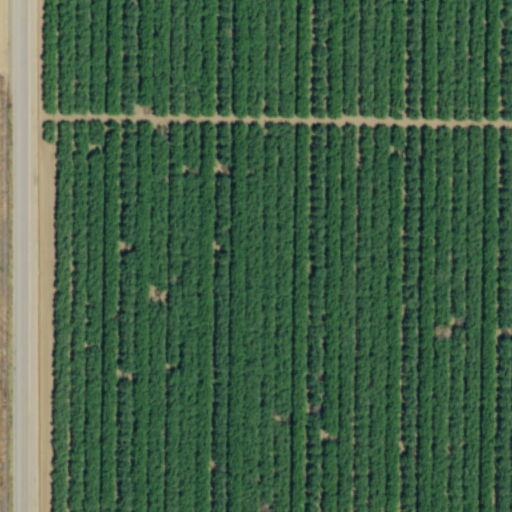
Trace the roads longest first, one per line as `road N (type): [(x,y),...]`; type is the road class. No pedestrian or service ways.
road 1 (tertiary): [(18,511),(18,0)]
road 2 (track): [(19,115),(511,122)]
